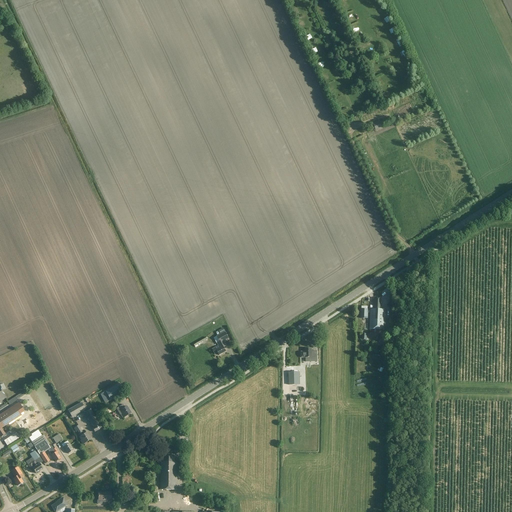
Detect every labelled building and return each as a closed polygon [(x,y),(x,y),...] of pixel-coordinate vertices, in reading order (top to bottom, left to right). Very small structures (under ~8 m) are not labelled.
[(382,127),(380,121),(373,124),(376,130),(382,127)] [(382,299),(373,298),(373,309),(371,309),(370,329),(374,329),(374,332),(378,332),(378,330),(386,330),(387,310),(381,310),(382,299)] [(229,339),(225,332),(216,336),(214,338),(218,346),(212,349),(215,355),(218,353),(219,355),(226,352),(223,347),(225,347),(226,346),(224,342),(229,339)] [(312,351),(312,349),(305,349),(306,352),(301,352),(301,358),(305,358),(305,362),(317,362),(317,351),(312,351)] [(299,372),(289,372),(289,385),(299,385),(299,372)] [(123,394),(118,385),(92,399),(97,408),(123,394)] [(24,412),(18,403),(6,411),(7,412),(0,417),(0,436),(1,437),(5,435),(1,429),(21,416),(20,414),(24,412)] [(85,410),(81,403),(68,410),(72,417),(81,413),(82,414),(83,413),(85,418),(87,417),(93,427),(92,428),(95,432),(102,428),(100,424),(99,424),(91,409),(85,412),(84,410),(85,410)] [(125,408),(123,405),(116,409),(120,415),(121,415),(123,418),(130,414),(126,407),(125,408)] [(111,413),(109,408),(101,411),(104,417),(111,413)] [(84,435),(78,426),(74,429),(75,432),(77,431),(79,434),(78,434),(80,437),(79,437),(82,440),(81,441),(83,444),(90,440),(86,433),(84,435)] [(38,430),(32,434),(35,439),(42,434),(38,430)] [(62,440),(59,434),(53,438),(56,444),(62,440)] [(39,455),(45,464),(50,460),(44,452),(50,448),(42,436),(31,443),(39,455)] [(74,451),(69,444),(62,448),(64,451),(65,450),(68,454),(74,451)] [(57,451),(56,448),(53,450),(55,454),(51,456),(55,462),(61,459),(57,452),(57,451)] [(41,460),(35,451),(32,453),(36,460),(34,461),(32,458),(26,462),(28,465),(30,469),(32,468),(36,473),(43,469),(38,462),(41,460)] [(161,471),(161,490),(177,490),(178,463),(175,463),(175,455),(169,455),(168,454),(166,454),(165,455),(164,455),(164,462),(162,462),(162,471),(161,471)] [(24,477),(18,467),(11,472),(13,475),(14,475),(16,477),(13,479),(16,483),(15,483),(17,486),(17,485),(18,486),(23,483),(21,479),(24,477)] [(65,502),(63,498),(57,502),(58,502),(52,506),(55,511),(56,511),(66,506),(64,503),(65,502)]
